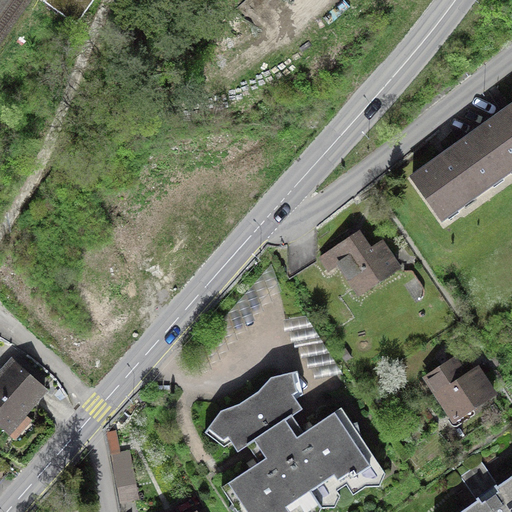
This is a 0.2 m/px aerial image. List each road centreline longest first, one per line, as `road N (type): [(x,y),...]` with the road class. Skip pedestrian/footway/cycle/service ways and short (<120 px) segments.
road 1 (primary): [(5,511),(270,213)]
road 2 (residential): [(511,58),(313,210),(270,213)]
road 3 (primary): [(270,213),(453,0)]
